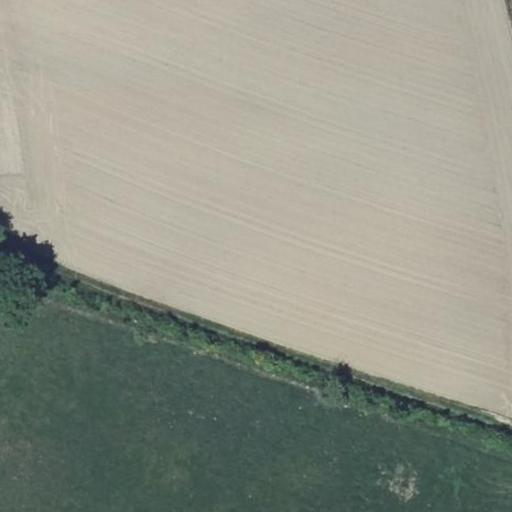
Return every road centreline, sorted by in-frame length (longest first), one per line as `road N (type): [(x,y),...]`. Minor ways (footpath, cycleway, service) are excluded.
road 1 (track): [(0,212),(8,238),(51,270),(511,425)]
road 2 (track): [(511,147),(440,139),(235,78),(36,38),(0,41)]
